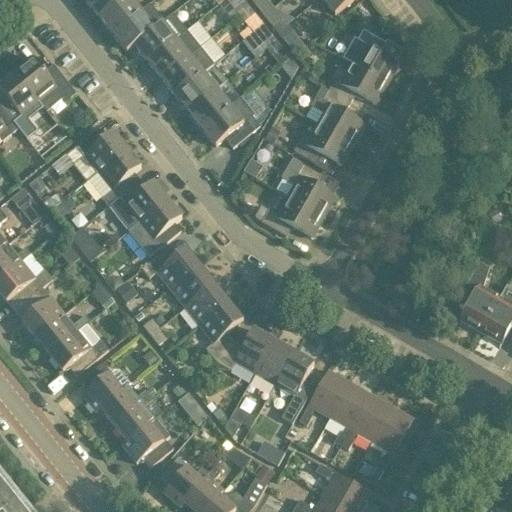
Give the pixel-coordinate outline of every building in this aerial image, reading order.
[(88,0),(85,3),(99,20),(123,0),(88,0)] [(128,0),(123,0),(99,20),(112,37),(140,15),(140,14),(128,0)] [(321,0),(335,18),(356,0),(321,0)] [(239,18),(249,10),(244,3),(234,11),(239,18)] [(149,7),(140,14),(140,15),(112,37),(126,54),(134,48),(163,24),(162,24),(149,7)] [(249,10),(239,18),(244,25),(254,17),(249,10)] [(171,17),(162,24),(163,24),(134,48),(147,65),(186,34),(171,17)] [(277,35),(287,27),(282,20),(271,28),(277,35)] [(201,23),(190,29),(211,64),(222,58),(201,23)] [(282,42),(292,34),(287,27),(277,35),(282,42)] [(356,43),(364,48),(352,67),(386,87),(398,66),(379,55),(385,45),(363,33),(356,43)] [(186,34),(147,65),(161,81),(199,51),(186,34)] [(266,52),(276,44),(271,37),(261,45),(266,52)] [(276,44),(266,52),(271,58),(281,50),(276,44)] [(199,51),(161,81),(174,98),(213,68),(199,51)] [(280,69),(290,83),(297,70),(290,61),(280,69)] [(75,97),(76,97),(53,68),(43,75),(33,63),(15,77),(38,105),(46,115),(47,114),(63,101),(65,104),(75,97)] [(328,94),(350,106),(355,97),(374,108),(386,87),(352,67),(341,87),(334,83),(328,94)] [(216,92),(226,84),(213,68),(174,98),(188,115),(216,93),(216,92)] [(0,109),(13,125),(20,119),(21,119),(38,105),(15,77),(0,89),(0,109)] [(216,93),(188,115),(201,132),(240,102),(238,99),(228,107),(216,93)] [(318,128),(352,148),(363,127),(344,116),(350,106),(328,94),(322,104),(329,108),(318,128)] [(253,118),(240,102),(201,132),(215,149),(225,141),(233,152),(260,130),(251,119),(253,118)] [(17,132),(12,126),(13,125),(0,109),(0,141),(2,144),(17,132)] [(315,167),(321,158),(340,169),(352,148),(318,128),(311,140),(304,136),(293,155),(315,167)] [(279,134),(270,129),(263,141),(272,146),(279,134)] [(98,132),(76,148),(65,157),(87,184),(126,153),(112,135),(105,141),(98,132)] [(87,184),(108,210),(140,184),(134,176),(141,171),(126,153),(87,184)] [(321,179),(293,162),(282,181),(296,189),(289,201),(323,221),(335,200),(316,189),(321,179)] [(249,166),(244,174),(255,180),(260,172),(249,166)] [(44,190),(37,181),(28,188),(36,197),(44,190)] [(153,186),(146,191),(140,184),(108,210),(128,235),(167,203),(153,186)] [(11,203),(19,212),(31,202),(24,193),(11,203)] [(48,201),(42,206),(49,215),(56,210),(48,201)] [(254,220),(260,225),(286,240),(292,230),(311,241),(323,221),(289,201),(278,219),(268,213),(261,208),(254,220)] [(181,234),(174,226),(181,221),(167,203),(128,235),(149,260),(181,234)] [(73,211),(67,204),(51,217),(57,225),(73,211)] [(495,211),(488,215),(494,226),(501,223),(495,211)] [(43,230),(50,240),(57,235),(49,225),(43,230)] [(82,230),(70,240),(80,253),(92,243),(82,230)] [(7,248),(0,253),(0,281),(21,265),(30,257),(25,251),(16,259),(7,248)] [(71,252),(63,259),(71,268),(79,262),(71,252)] [(185,252),(169,264),(162,255),(141,272),(149,282),(156,276),(170,293),(200,270),(185,252)] [(0,297),(6,305),(11,301),(19,310),(42,291),(51,284),(44,275),(35,282),(21,265),(0,281),(0,297)] [(480,335),(500,301),(482,291),(489,271),(478,265),(461,295),(472,301),(460,323),(480,335)] [(184,311),(214,288),(200,270),(170,293),(184,311)] [(111,279),(105,284),(111,291),(113,294),(115,293),(123,286),(119,280),(111,279)] [(123,286),(115,293),(126,306),(135,298),(124,285),(123,286)] [(199,329),(228,306),(214,288),(184,311),(199,329)] [(26,319),(21,324),(35,341),(64,318),(42,291),(19,310),(26,319)] [(107,297),(98,305),(104,312),(114,305),(107,297)] [(511,307),(500,301),(480,335),(500,347),(511,326),(511,307)] [(216,366),(234,345),(227,336),(243,324),(228,306),(199,329),(212,346),(205,352),(216,366)] [(140,315),(134,320),(138,324),(144,319),(140,315)] [(77,335),(90,325),(85,318),(72,328),(64,318),(35,341),(48,358),(77,334),(77,335)] [(165,324),(160,318),(155,322),(159,328),(165,324)] [(150,339),(159,331),(160,331),(152,321),(142,329),(150,339)] [(168,341),(161,333),(160,331),(159,331),(150,339),(157,348),(168,341)] [(255,377),(273,344),(253,333),(243,350),(234,345),(216,366),(230,374),(235,366),(255,377)] [(62,375),(68,371),(75,380),(107,354),(99,344),(90,351),(77,335),(77,334),(48,358),(62,375)] [(274,388),(293,356),(273,344),(255,377),(274,388)] [(150,354),(143,359),(150,369),(157,363),(150,354)] [(294,399),(284,415),(295,422),(300,414),(313,390),(303,385),(313,367),(293,356),(274,388),(294,399)] [(130,388),(119,374),(114,374),(111,376),(102,366),(80,384),(87,394),(81,398),(95,416),(100,413),(99,412),(127,390),(130,388)] [(328,374),(308,409),(298,425),(306,430),(315,413),(329,421),(349,387),(328,374)] [(179,387),(171,394),(179,404),(187,397),(179,387)] [(326,429),(320,438),(341,450),(370,398),(349,387),(329,421),(345,430),(342,436),(340,435),(339,436),(326,429)] [(146,395),(149,400),(156,394),(152,389),(146,395)] [(113,429),(149,400),(146,395),(145,394),(135,401),(127,390),(99,412),(100,413),(113,429)] [(187,397),(179,404),(178,405),(184,412),(193,404),(187,397)] [(354,443),(352,442),(355,436),(371,445),(391,410),(370,398),(341,450),(348,454),(354,443)] [(127,446),(149,428),(150,428),(154,424),(145,413),(154,406),(149,400),(113,429),(126,445),(127,446)] [(383,474),(412,423),(391,410),(371,445),(385,453),(376,469),(383,474)] [(217,413),(213,417),(215,420),(218,423),(224,418),(219,412),(217,413)] [(235,436),(241,426),(230,419),(224,430),(235,436)] [(142,462),(150,471),(172,453),(164,442),(162,444),(150,428),(149,428),(127,446),(126,445),(122,449),(136,467),(142,462)] [(306,437),(301,446),(312,452),(317,443),(306,437)] [(256,457),(278,469),(285,456),(263,445),(256,457)] [(225,459),(229,462),(236,454),(231,451),(225,459)] [(159,483),(168,491),(163,496),(180,511),(184,507),(183,507),(202,484),(186,471),(188,469),(178,460),(159,483)] [(274,475),(262,468),(260,471),(260,472),(256,478),(267,484),(268,485),(274,475)] [(315,475),(331,485),(323,499),(346,511),(361,511),(370,497),(319,468),(315,475)] [(213,471),(202,484),(183,507),(184,507),(189,511),(207,511),(222,494),(212,485),(220,476),(213,471)] [(29,511),(0,475),(0,511),(29,511)] [(511,511),(511,496),(505,492),(494,511),(495,511),(511,511)] [(252,511),(253,511),(235,496),(227,498),(222,494),(207,511),(252,511)] [(310,510),(299,504),(295,510),(297,511),(346,511),(323,499),(315,511),(309,511),(310,510)]
